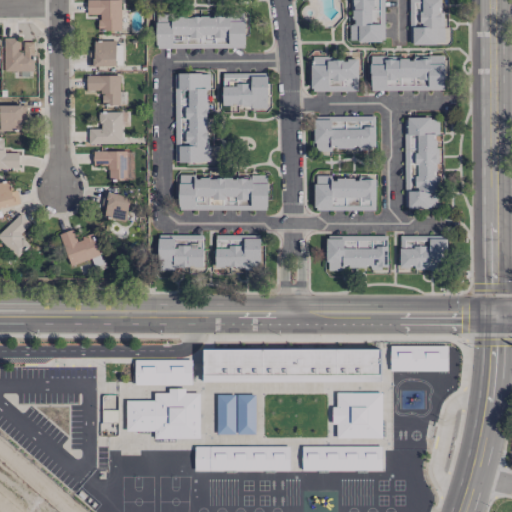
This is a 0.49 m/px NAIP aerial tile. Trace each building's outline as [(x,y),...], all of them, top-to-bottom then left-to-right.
[(120,0),(86,0),(86,14),(97,14),(97,30),(120,30),(120,0)] [(382,0),(350,0),(351,25),(349,25),(349,41),(382,41),(382,0)] [(442,44),(442,0),(408,0),(409,44),(442,44)] [(155,48),(244,47),(244,13),(155,14),(155,48)] [(33,71),(34,41),(20,41),(20,37),(3,37),(3,70),(33,71)] [(90,66),(116,65),(115,40),(89,41),(90,66)] [(444,89),(443,54),(413,55),(413,57),(369,57),(370,90),(444,89)] [(358,57),(311,57),(310,90),(357,91),(358,57)] [(174,73),(175,162),(210,161),(210,146),(206,146),(206,88),(210,88),(210,72),(174,73)] [(223,106),(267,105),(266,72),(222,73),(223,106)] [(86,74),(86,90),(101,90),(101,104),(126,104),(126,90),(120,90),(119,74),(86,74)] [(21,104),(0,104),(0,129),(22,129),(21,104)] [(88,143),(122,143),(121,125),(128,125),(128,120),(124,120),(124,111),(98,111),(99,128),(88,128),(88,143)] [(314,149),(374,149),(375,116),(314,115),(314,149)] [(404,117),(404,207),(437,207),(436,134),(439,134),(439,117),(404,117)] [(0,167),(18,167),(18,151),(3,152),(3,137),(0,137),(0,167)] [(133,179),(132,150),(93,150),(93,165),(108,165),(108,180),(133,179)] [(267,209),(267,176),(194,176),(194,174),(178,174),(178,209),(267,209)] [(375,210),(375,177),(331,177),(331,175),(314,174),(314,209),(375,210)] [(0,207),(14,205),(10,181),(0,182),(0,207)] [(126,220),(129,194),(103,191),(100,217),(126,220)] [(0,239),(16,257),(30,244),(20,234),(31,224),(20,213),(0,231),(0,239)] [(93,234),(76,239),(72,228),(59,232),(69,264),(99,255),(93,234)] [(203,266),(202,234),(157,234),(157,270),(173,269),(173,266),(203,266)] [(214,267),(259,268),(260,235),(215,234),(214,267)] [(412,269),(446,269),(446,235),(399,234),(399,268),(412,268),(412,269)] [(387,235),(326,235),(326,268),(387,268),(387,235)] [(389,344),(446,344),(446,369),(389,369),(389,344)] [(203,349),(203,384),(381,383),(381,348),(203,349)] [(132,361),(190,360),(191,385),(133,385),(132,361)] [(199,392),(200,438),(154,438),(154,430),(130,430),(129,400),(154,400),(154,392),(199,392)] [(335,392),(383,392),(383,438),(334,438),(335,392)] [(301,444),(384,445),(384,471),(301,471),(301,444)] [(194,446),(289,446),(289,472),(194,472),(194,446)]
